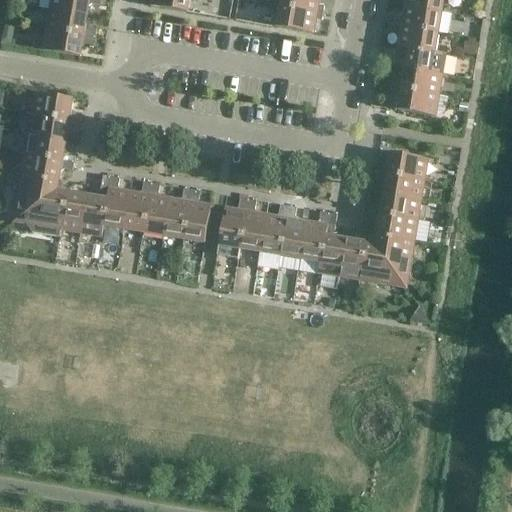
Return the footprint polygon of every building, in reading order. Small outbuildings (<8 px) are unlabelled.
[(100,6),(101,0),(51,0),(50,10),(87,17),(89,7),(92,5),(100,6)] [(196,2),(196,0),(151,0),(150,7),(188,13),(190,1),(196,2)] [(319,6),(319,0),(274,0),(274,6),(323,14),(325,7),(319,6)] [(442,13),(444,0),(405,0),(404,7),(442,13)] [(322,22),(323,14),(274,6),(272,15),(278,16),(276,28),(314,35),(316,21),(322,22)] [(439,34),(442,13),(404,7),(403,16),(399,19),(391,17),(389,25),(439,34)] [(86,26),(87,17),(50,10),(46,30),(95,39),(97,31),(88,29),(86,26)] [(435,54),(435,53),(439,34),(389,25),(388,33),(397,35),(399,38),(397,47),(435,54)] [(94,47),(95,39),(46,30),(43,51),(80,58),(82,48),(85,45),(94,47)] [(442,76),(446,56),(446,55),(435,53),(435,54),(397,47),(396,56),(404,58),(406,61),(405,70),(442,76)] [(439,96),(442,76),(405,70),(403,79),(400,81),(391,80),(390,88),(439,96)] [(435,117),(439,96),(390,88),(389,96),(397,98),(399,101),(398,111),(435,117)] [(72,111),(73,100),(35,94),(32,115),(81,123),(83,115),(74,114),(72,111)] [(80,131),(81,123),(32,115),(29,135),(66,142),(68,132),(71,130),(80,131)] [(65,151),(66,142),(29,135),(25,155),(74,164),(76,156),(67,154),(65,151)] [(425,181),(428,160),(390,154),(389,164),(385,166),(377,165),(376,173),(425,181)] [(73,172),(74,164),(25,155),(21,177),(60,184),(60,182),(61,172),(64,170),(73,172)] [(421,201),(425,181),(376,173),(374,181),(383,182),(385,186),(384,195),(421,201)] [(21,218),(55,194),(63,188),(60,182),(60,184),(21,177),(16,211),(21,218)] [(103,227),(112,178),(103,177),(100,196),(97,198),(87,197),(81,234),(102,238),(104,227),(103,227)] [(124,231),(130,193),(121,191),(118,188),(120,179),(112,178),(103,227),(104,227),(124,231)] [(144,234),(152,185),(144,183),(143,192),(139,194),(130,193),(124,231),(144,234)] [(164,237),(170,200),(161,198),(159,195),(160,186),(152,185),(144,234),(164,237)] [(60,231),(65,199),(66,193),(67,193),(63,188),(55,194),(21,218),(26,225),(60,231)] [(184,241),(192,191),(184,190),(183,199),(179,201),(170,200),(164,237),(184,241)] [(205,244),(211,206),(201,205),(199,201),(200,193),(192,191),(184,241),(205,244)] [(87,197),(67,193),(66,193),(65,199),(60,231),(81,234),(87,197)] [(418,222),(421,201),(384,195),(382,204),(379,207),(370,205),(369,213),(418,222)] [(240,250),(248,201),(240,200),(239,208),(236,211),(225,209),(219,247),(240,250)] [(260,254),(267,216),(257,214),(255,211),(256,202),(248,201),(240,250),(260,254)] [(280,257),(289,208),(281,206),(279,215),(276,217),(267,216),(260,254),(280,257)] [(300,260),(307,223),(297,221),(295,218),(297,209),(289,208),(280,257),(300,260)] [(321,264),(329,215),(321,213),(319,222),(316,224),(307,223),(300,260),(320,264),(321,264)] [(414,243),(418,222),(369,213),(367,221),(376,223),(378,226),(377,236),(376,237),(414,243)] [(340,278),(346,240),(336,239),(334,235),(337,216),(329,215),(321,264),(320,264),(318,274),(340,278)] [(409,277),(414,243),(376,237),(377,236),(371,240),(377,248),(402,282),(409,277)] [(361,282),(366,249),(367,244),(366,244),(346,240),(340,278),(361,282)] [(402,282),(377,248),(371,240),(366,244),(367,244),(366,249),(361,282),(394,287),(402,282)]
